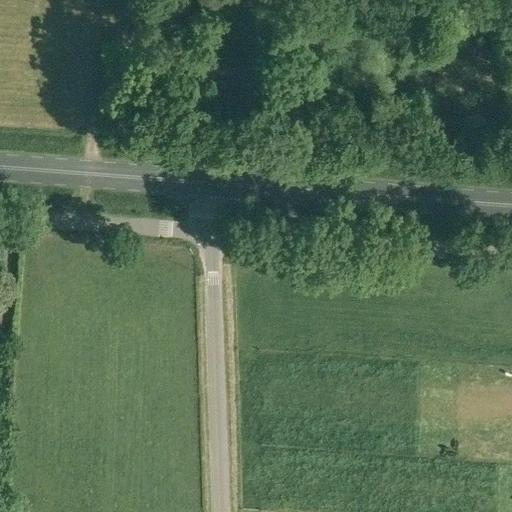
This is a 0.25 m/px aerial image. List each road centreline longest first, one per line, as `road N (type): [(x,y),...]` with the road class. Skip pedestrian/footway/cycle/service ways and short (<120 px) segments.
road 1 (primary): [(205,185),(511,210)]
road 2 (unclassified): [(511,255),(207,232)]
road 3 (unclassified): [(216,511),(207,232)]
road 4 (unclassified): [(207,232),(0,215)]
road 5 (primary): [(0,167),(205,185)]
road 6 (track): [(136,0),(92,122),(89,174)]
